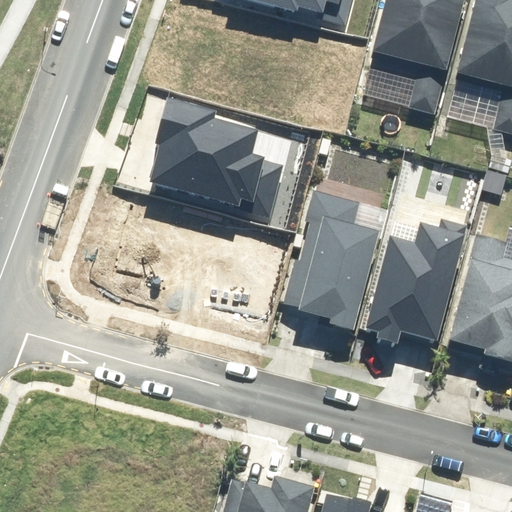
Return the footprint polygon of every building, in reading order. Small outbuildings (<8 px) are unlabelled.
[(380,0),(364,63),(413,75),(403,111),(432,119),(462,0),(380,0)] [(511,0),(470,0),(448,88),(498,101),(489,134),(511,139),(511,7),(510,7),(511,0)] [(351,347),(377,239),(356,234),(362,209),(309,195),(281,309),(294,313),(293,318),(323,326),(321,334),(335,337),(334,343),(351,347)] [(511,265),(502,263),(506,244),(472,235),(443,352),(479,361),(475,376),(489,379),(491,371),(509,375),(511,361),(511,265)] [(312,511),(315,499),(267,488),(265,495),(225,486),(218,511),(312,511)] [(361,511),(321,503),(318,511),(361,511)]
